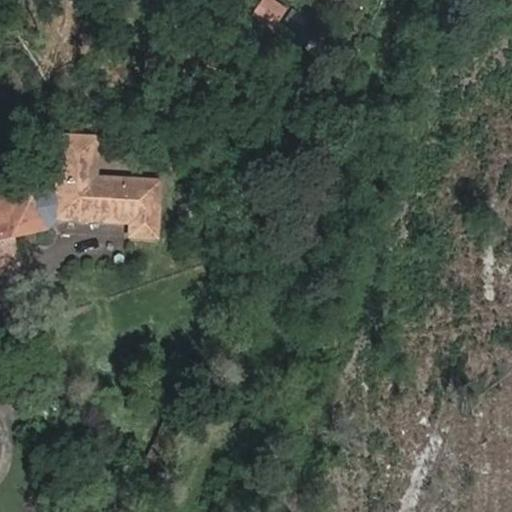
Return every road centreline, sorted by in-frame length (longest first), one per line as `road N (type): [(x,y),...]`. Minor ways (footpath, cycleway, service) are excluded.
road 1 (residential): [(498,333),(482,338),(406,511)]
road 2 (residential): [(473,206),(498,333)]
